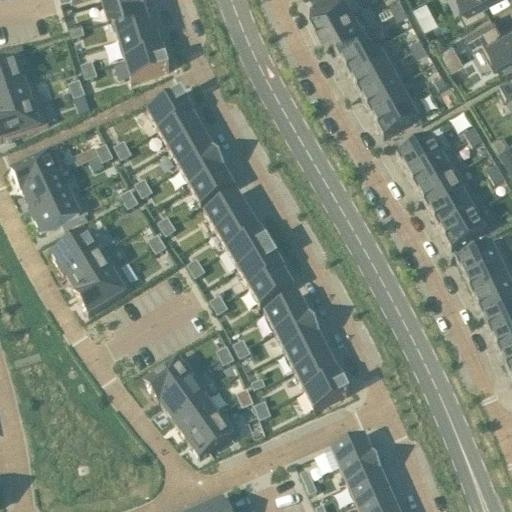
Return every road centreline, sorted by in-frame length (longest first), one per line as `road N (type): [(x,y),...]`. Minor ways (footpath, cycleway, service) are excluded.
road 1 (tertiary): [(231,0),(260,72),(421,358),(486,511)]
road 2 (residential): [(503,431),(275,0)]
road 3 (residential): [(173,0),(201,74),(384,411)]
road 4 (residential): [(191,494),(92,363),(0,196)]
road 5 (residential): [(191,494),(384,411)]
